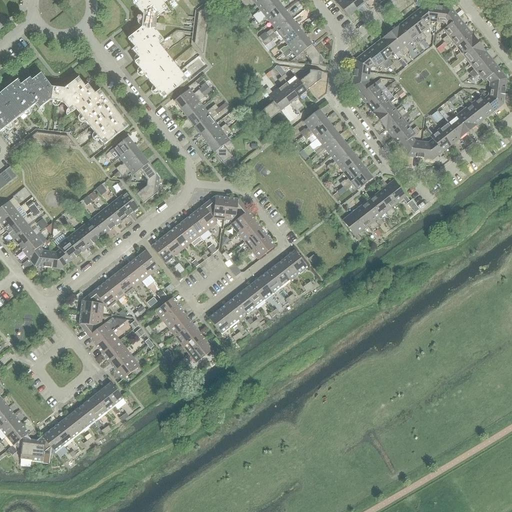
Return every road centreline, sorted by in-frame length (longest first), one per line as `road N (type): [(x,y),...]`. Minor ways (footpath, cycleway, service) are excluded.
road 1 (residential): [(345,42),(336,52),(332,92),(395,172),(438,176),(511,122)]
road 2 (residential): [(199,312),(281,245),(241,190),(189,183)]
road 3 (residential): [(44,307),(184,198),(189,183)]
road 4 (residential): [(189,183),(188,166),(79,29)]
